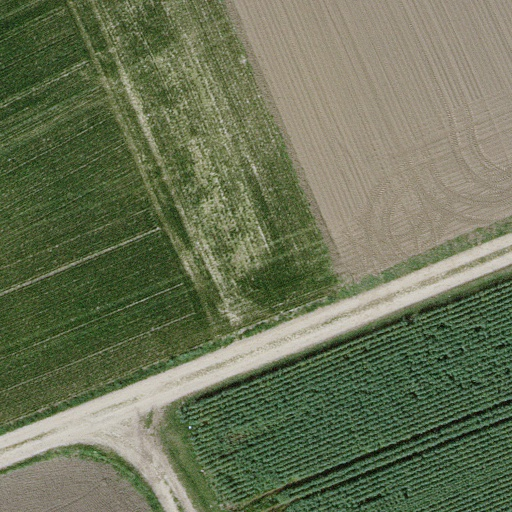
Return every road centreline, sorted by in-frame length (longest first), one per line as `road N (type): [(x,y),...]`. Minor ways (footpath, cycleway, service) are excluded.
road 1 (track): [(511,245),(0,452)]
road 2 (track): [(112,407),(182,511)]
